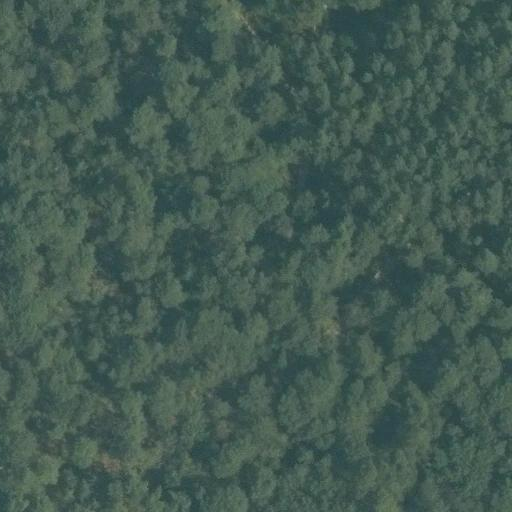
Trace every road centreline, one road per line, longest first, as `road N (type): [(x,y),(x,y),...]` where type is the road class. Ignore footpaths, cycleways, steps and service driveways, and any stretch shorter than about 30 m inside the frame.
road 1 (track): [(511,145),(248,367)]
road 2 (track): [(309,168),(248,367)]
road 3 (track): [(199,0),(309,168)]
road 4 (track): [(248,367),(153,456),(128,511)]
